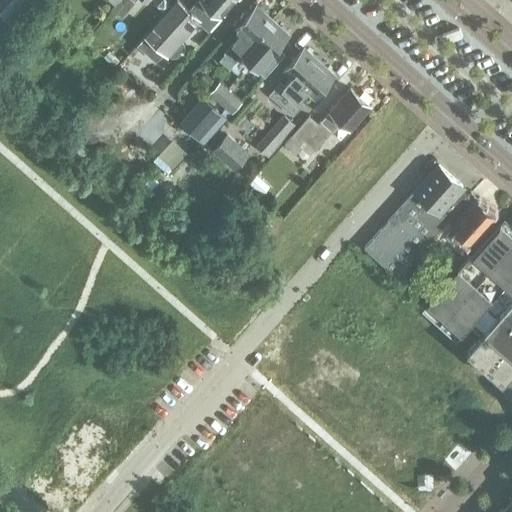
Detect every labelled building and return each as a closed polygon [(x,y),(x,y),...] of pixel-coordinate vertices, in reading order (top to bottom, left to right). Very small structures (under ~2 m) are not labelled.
[(35,1),(33,0),(8,0),(0,9),(0,15),(13,27),(35,1)] [(120,18),(134,1),(132,0),(122,0),(124,1),(114,13),(120,18)] [(180,39),(197,20),(208,30),(234,0),(198,0),(190,10),(178,0),(176,0),(138,43),(156,59),(163,52),(166,54),(168,52),(172,56),(176,55),(184,46),(184,42),(180,39)] [(220,59),(229,68),(235,61),(273,20),(256,5),(236,27),(242,33),(225,52),(225,53),(220,59)] [(289,34),(273,20),(235,61),(252,76),(269,56),(289,34)] [(298,99),(307,90),(315,97),(334,75),(304,48),(285,70),(293,77),(284,87),(280,84),(272,94),(293,112),(302,102),(298,99)] [(121,60),(109,49),(103,56),(115,66),(121,60)] [(131,85),(114,69),(107,76),(125,92),(131,85)] [(220,82),(211,91),(222,101),(230,92),(220,82)] [(350,128),(371,105),(351,87),(318,124),(309,115),(291,136),(299,144),(303,139),(315,149),(341,120),(350,128)] [(194,109),(183,121),(204,140),(225,116),(214,107),(204,118),(194,109)] [(284,115),(271,130),(281,139),(295,124),(284,115)] [(90,148),(65,127),(51,143),(77,164),(90,148)] [(227,134),(213,149),(234,167),(248,152),(227,134)] [(187,151),(172,138),(157,154),(172,168),(187,151)] [(463,185),(439,164),(364,246),(396,275),(469,196),(460,188),(463,185)] [(268,186),(258,176),(251,184),(261,193),(268,186)] [(471,242),(495,217),(492,214),(493,212),(484,204),(483,206),(475,199),(452,225),(453,226),(445,235),(454,244),(462,235),(471,242)] [(422,307),(456,338),(472,319),(488,301),(504,283),(511,274),(511,232),(502,223),(461,269),(458,266),(443,283),(422,307)] [(488,301),(472,319),(511,355),(511,290),(504,283),(488,301)] [(456,338),(455,339),(509,386),(510,385),(511,386),(511,355),(472,319),(456,338)]
